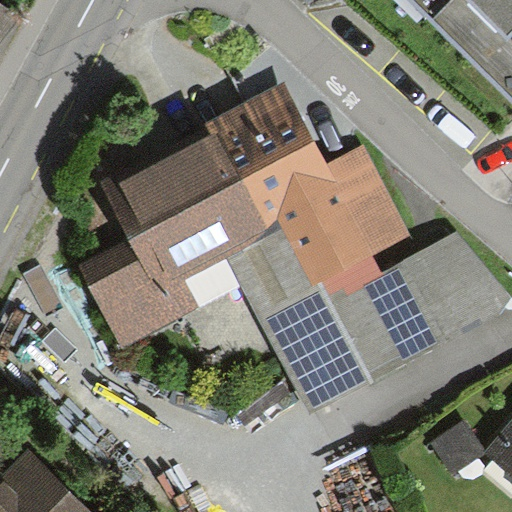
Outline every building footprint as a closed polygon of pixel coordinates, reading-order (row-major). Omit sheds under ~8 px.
[(0,0),(0,48),(23,12),(3,0),(0,0)] [(511,0),(411,0),(511,97),(511,0)] [(94,191),(124,248),(81,270),(123,351),(243,288),(312,419),(511,315),(511,303),(454,234),(422,254),(366,147),(324,169),(285,92),(94,191)] [(511,420),(483,456),(511,479),(511,420)] [(451,479),(484,456),(465,425),(431,446),(451,479)] [(84,511),(32,457),(0,487),(0,511),(84,511)]
